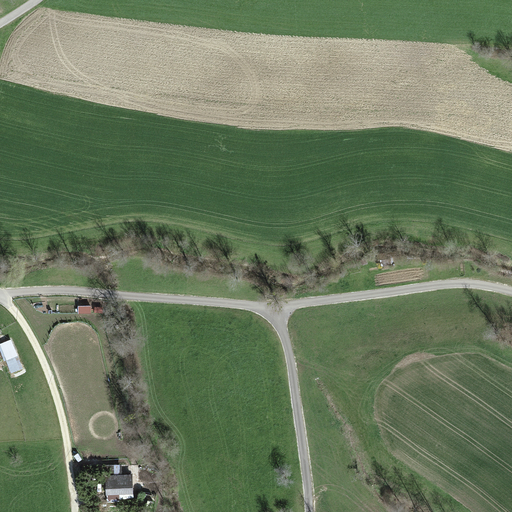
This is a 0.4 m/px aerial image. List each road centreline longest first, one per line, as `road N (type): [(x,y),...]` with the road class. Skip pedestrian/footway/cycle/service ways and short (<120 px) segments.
road 1 (track): [(0,296),(55,289),(271,306),(440,284),(511,292)]
road 2 (track): [(0,296),(33,339),(52,384),(78,511)]
road 3 (track): [(308,511),(295,377),(271,306)]
